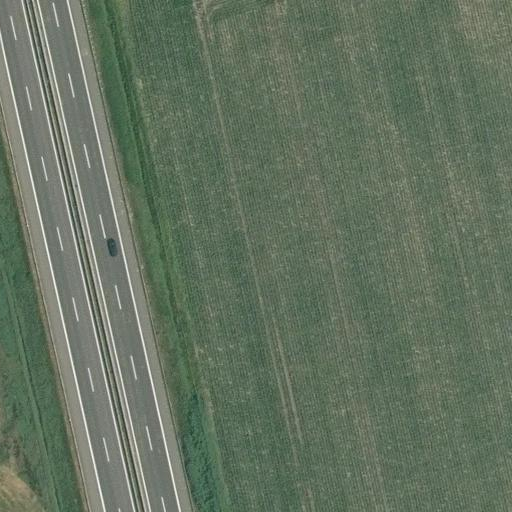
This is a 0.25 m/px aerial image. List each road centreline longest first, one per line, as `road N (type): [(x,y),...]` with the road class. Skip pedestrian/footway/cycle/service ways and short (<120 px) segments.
road 1 (motorway): [(5,0),(117,511)]
road 2 (motorway): [(163,511),(51,0)]
